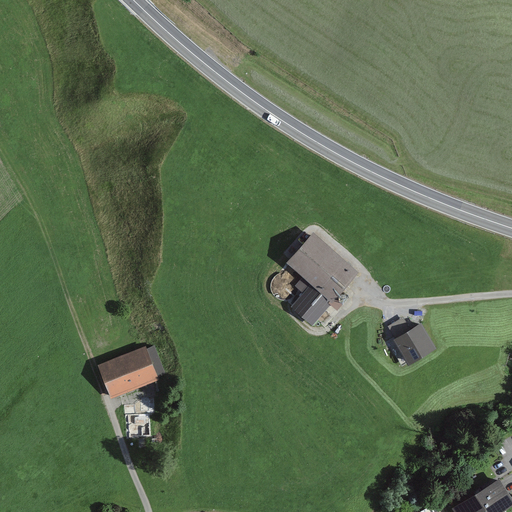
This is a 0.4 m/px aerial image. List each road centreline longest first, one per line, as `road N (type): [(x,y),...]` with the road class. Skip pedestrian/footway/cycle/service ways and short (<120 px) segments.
road 1 (trunk): [(136,0),(277,116),(403,185),(511,227)]
road 2 (track): [(108,403),(39,228),(0,158)]
